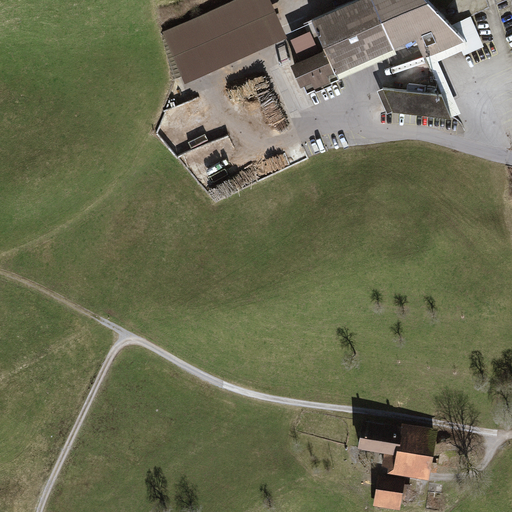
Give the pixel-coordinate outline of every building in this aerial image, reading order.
[(271,0),(234,0),(164,33),(186,82),(288,35),(271,0)] [(429,0),(358,0),(305,23),(309,32),(292,40),(301,61),(293,65),(302,87),(305,86),(308,93),(317,89),(318,91),(333,85),(332,83),(399,54),(396,49),(417,39),(441,94),(444,97),(453,117),(462,113),(439,60),(463,50),(465,56),(486,47),(471,16),(453,24),(429,0)] [(454,22),(469,15),(467,11),(452,17),(454,22)] [(284,67),(292,64),(288,55),(280,59),(284,67)] [(285,68),(297,94),(303,91),(292,65),(285,68)] [(441,94),(385,88),(378,91),(388,114),(395,112),(453,117),(444,97),(441,94)] [(238,151),(216,161),(219,168),(213,171),(216,178),(245,165),(238,151)] [(401,423),(363,417),(357,445),(384,449),(382,465),(389,466),(389,470),(429,477),(430,470),(438,471),(438,462),(432,461),(437,426),(402,421),(401,423)] [(405,479),(379,474),(374,505),(400,509),(402,496),(410,497),(412,484),(404,483),(405,479)]
